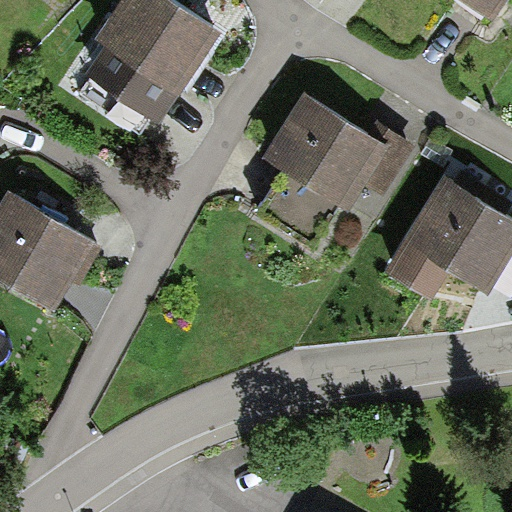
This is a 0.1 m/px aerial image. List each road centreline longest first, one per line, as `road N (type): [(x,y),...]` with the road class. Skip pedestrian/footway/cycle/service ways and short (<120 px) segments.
road 1 (residential): [(70,485),(57,441),(175,219),(259,75),(303,17)]
road 2 (residential): [(70,485),(146,434),(258,390),(325,371),(511,344)]
road 3 (residential): [(303,17),(511,143)]
